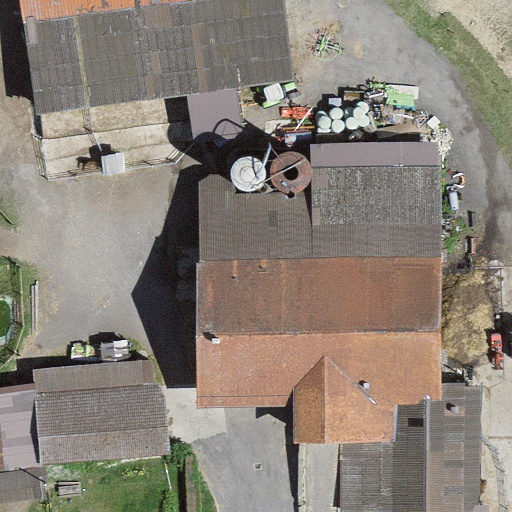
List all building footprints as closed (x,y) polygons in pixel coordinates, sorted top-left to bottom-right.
[(27,0),(42,105),(295,75),(286,0),(27,0)] [(177,124),(45,127),(46,157),(177,154),(177,124)] [(200,175),(203,400),(297,399),(298,434),(345,433),(346,508),(393,507),(392,511),(486,511),(485,378),(443,379),(440,139),(313,141),(314,188),(236,190),(236,174),(200,175)] [(278,176),(281,180),(286,183),(291,184),(297,183),(301,180),(305,177),(307,172),(308,166),(307,161),(304,157),(300,153),(295,151),(290,151),(284,153),(280,156),(277,160),(275,165),(276,171),(278,176)] [(240,178),(243,182),(248,185),(253,186),(259,185),(264,182),(267,178),(270,174),(270,168),(269,163),(266,159),(262,155),(257,153),(252,153),(247,155),(242,158),(239,162),(238,167),(238,173),(240,178)] [(32,365),(43,464),(169,451),(159,352),(32,365)]
